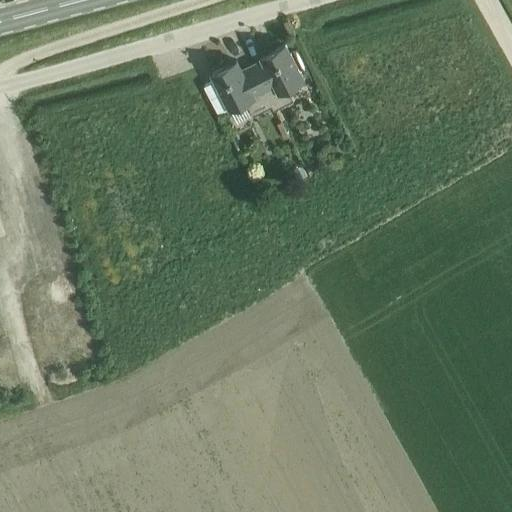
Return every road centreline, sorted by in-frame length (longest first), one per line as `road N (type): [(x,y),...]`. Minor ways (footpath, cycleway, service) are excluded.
road 1 (unclassified): [(0,93),(321,0)]
road 2 (unclassified): [(0,81),(5,72),(205,0)]
